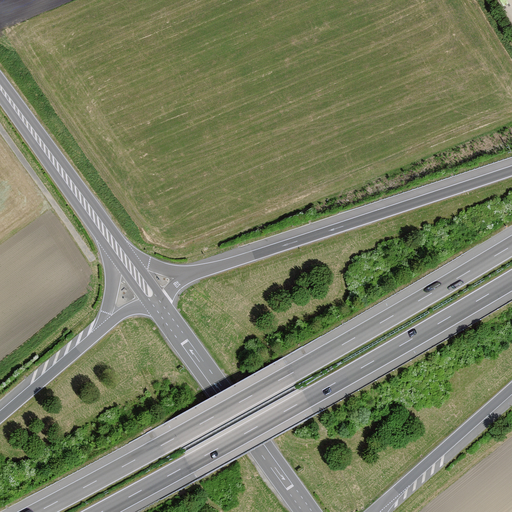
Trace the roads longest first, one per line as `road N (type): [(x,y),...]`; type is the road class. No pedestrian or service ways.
road 1 (motorway): [(511,245),(37,511)]
road 2 (motorway): [(101,511),(511,279)]
road 3 (motorway): [(511,170),(191,274)]
road 4 (secondary): [(307,511),(158,306)]
road 5 (secondary): [(111,241),(0,86)]
road 6 (motorway): [(381,503),(511,387)]
road 7 (track): [(0,127),(90,256)]
road 8 (motorway): [(100,331),(0,417)]
